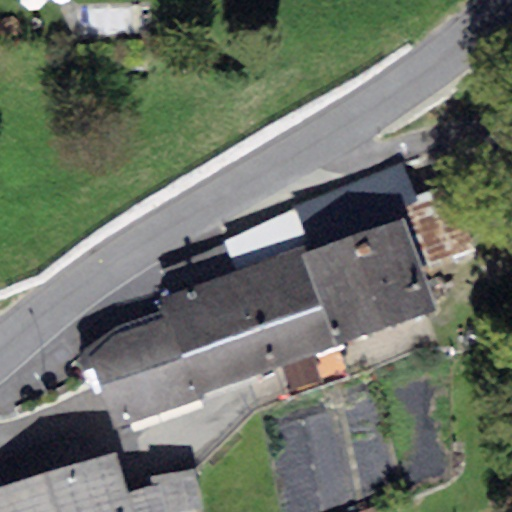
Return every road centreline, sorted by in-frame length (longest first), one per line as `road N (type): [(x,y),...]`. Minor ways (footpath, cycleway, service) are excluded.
road 1 (unclassified): [(0,367),(321,150),(498,0)]
road 2 (track): [(277,180),(511,101)]
